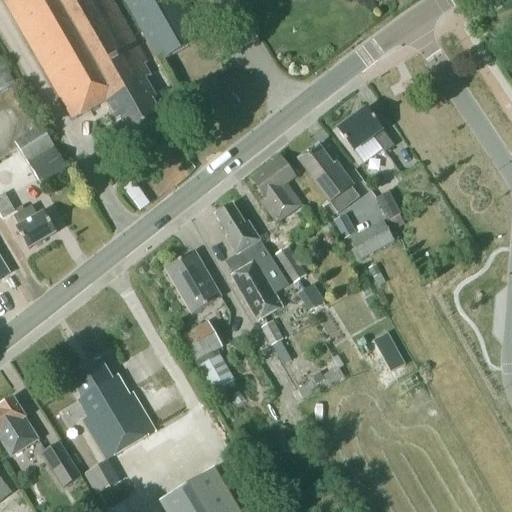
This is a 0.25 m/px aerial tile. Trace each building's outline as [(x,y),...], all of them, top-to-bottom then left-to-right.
[(164,123),(153,105),(157,102),(145,82),(150,79),(144,68),(148,66),(109,0),(3,0),(74,123),(105,105),(118,126),(122,123),(133,141),(164,123)] [(164,56),(167,61),(206,39),(183,0),(122,0),(157,60),(164,56)] [(0,56),(0,96),(17,86),(0,56)] [(384,133),(385,132),(369,110),(339,132),(354,154),(374,140),(386,156),(395,149),(384,133)] [(41,127),(16,142),(43,188),(68,173),(41,127)] [(359,201),(351,190),(353,188),(335,165),(332,167),(317,148),(299,161),(314,180),(311,182),(337,217),(359,201)] [(299,208),(286,187),(293,180),(280,161),(252,182),(263,197),(257,201),(275,225),(299,208)] [(390,193),(377,200),(387,223),(390,222),(400,217),(401,217),(390,193)] [(0,202),(5,214),(18,209),(12,194),(0,198),(0,202)] [(234,206),(217,216),(229,238),(226,240),(237,257),(245,270),(234,276),(231,278),(258,324),(283,309),(267,282),(280,274),(250,222),(245,225),(234,206)] [(37,220),(31,210),(13,219),(19,230),(16,232),(28,252),(55,237),(44,216),(37,220)] [(345,216),(334,223),(344,241),(356,235),(345,216)] [(361,262),(394,243),(383,223),(350,242),(361,262)] [(288,248),(275,257),(293,285),(307,277),(288,248)] [(220,301),(194,255),(165,272),(192,318),(220,301)] [(377,266),(369,270),(379,287),(386,283),(377,266)] [(310,309),(326,300),(316,282),(300,291),(310,309)] [(272,322),(260,329),(271,347),(283,340),(272,322)] [(196,364),(223,349),(207,323),(181,338),(196,364)] [(394,345),(388,335),(376,342),(381,352),(394,345)] [(220,355),(197,369),(212,395),(235,382),(220,355)] [(88,419),(83,422),(106,462),(154,434),(132,396),(129,399),(117,379),(112,383),(99,362),(70,379),(81,400),(78,402),(88,419)] [(339,368),(323,377),(321,373),(312,378),(314,382),(298,391),(304,401),(344,378),(339,368)] [(0,442),(11,459),(39,442),(12,401),(0,408),(0,442)] [(60,444),(41,456),(63,491),(81,479),(60,444)] [(106,462),(84,475),(97,496),(119,483),(106,462)] [(238,511),(214,471),(161,502),(167,511),(238,511)]
